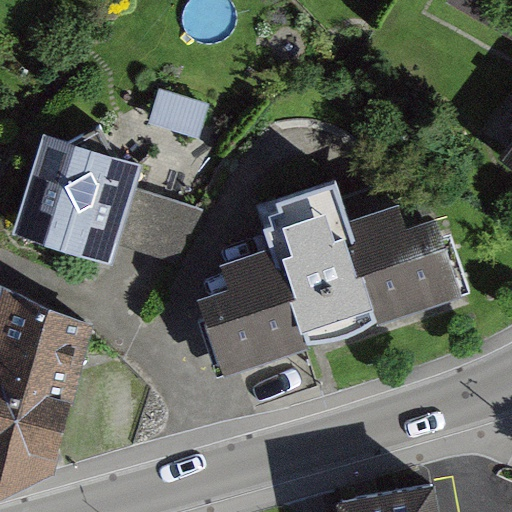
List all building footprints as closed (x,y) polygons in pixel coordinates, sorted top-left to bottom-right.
[(511,132),(477,181),(511,209),(511,132)] [(34,175),(0,274),(98,310),(128,215),(120,204),(84,163),(34,175)] [(179,347),(208,423),(460,340),(440,271),(398,278),(387,252),(339,266),(324,219),(262,237),(265,255),(249,261),(256,286),(207,304),(215,330),(179,347)] [(90,328),(0,295),(0,481),(58,471),(90,328)] [(436,511),(432,489),(347,503),(348,511),(436,511)]
